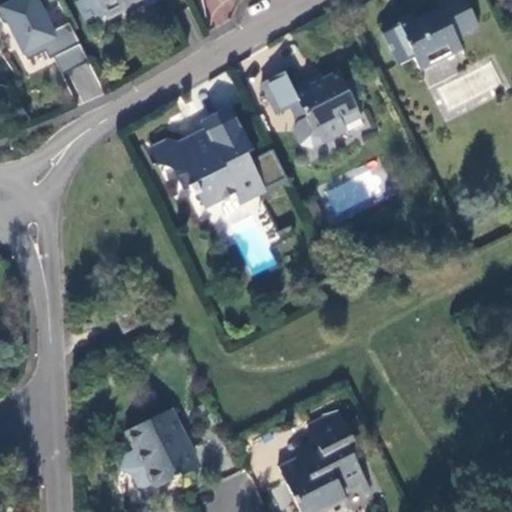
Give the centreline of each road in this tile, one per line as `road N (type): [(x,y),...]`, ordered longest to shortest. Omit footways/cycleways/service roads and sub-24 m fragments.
road 1 (unclassified): [(19,192),(101,121),(323,0)]
road 2 (unclassified): [(19,192),(41,243),(50,384)]
road 3 (unclassified): [(50,384),(58,511)]
